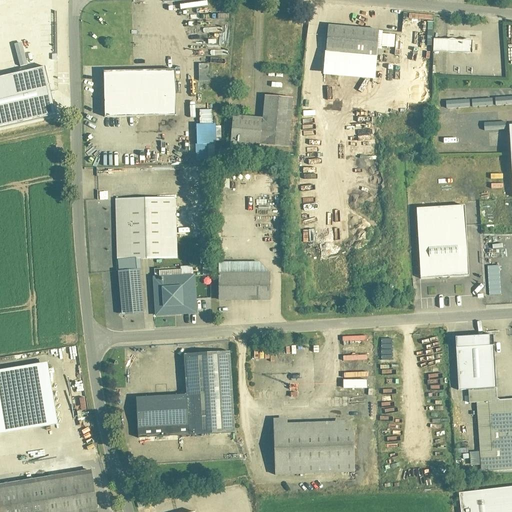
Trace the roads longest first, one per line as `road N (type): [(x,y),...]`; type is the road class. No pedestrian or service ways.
road 1 (residential): [(89,340),(511,314)]
road 2 (residential): [(89,340),(75,0)]
road 3 (residential): [(130,511),(89,340)]
